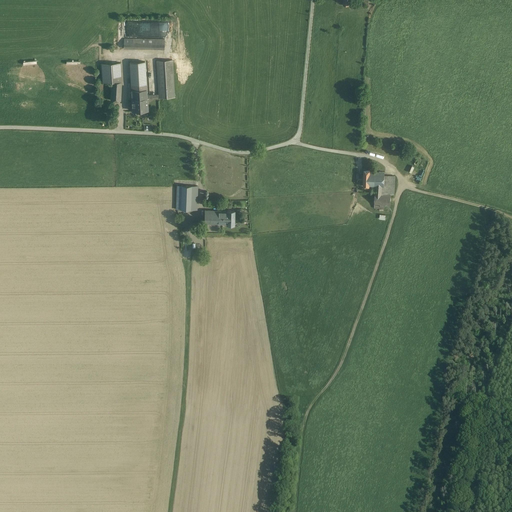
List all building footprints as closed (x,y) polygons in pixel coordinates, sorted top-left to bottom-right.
[(123,38),(123,48),(165,49),(166,39),(123,38)] [(175,96),(173,59),(156,60),(158,97),(175,96)] [(146,60),(129,61),(132,110),(149,109),(146,60)] [(101,83),(112,82),(110,101),(121,101),(122,81),(122,80),(121,61),(100,63),(101,83)] [(370,171),(364,171),(363,186),(369,187),(369,186),(371,186),(375,187),(382,187),(383,187),(384,177),(385,173),(370,172),(370,171)] [(381,195),(389,196),(391,177),(384,177),(383,187),(382,187),(381,195)] [(198,186),(177,185),(176,209),(197,210),(198,186)] [(374,194),(373,205),(382,206),(389,206),(390,196),(389,196),(381,195),(374,194)] [(235,211),(205,210),(204,223),(235,224),(235,211)]
